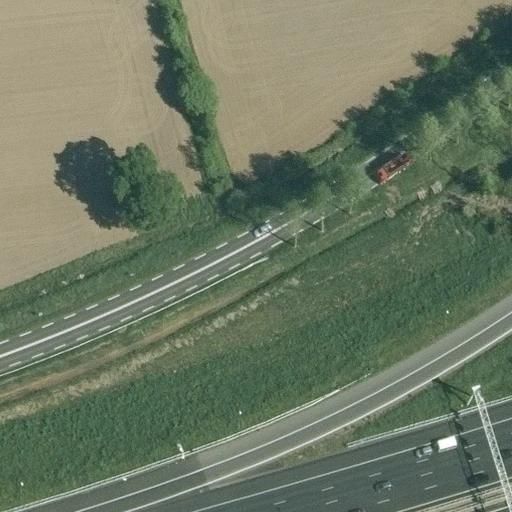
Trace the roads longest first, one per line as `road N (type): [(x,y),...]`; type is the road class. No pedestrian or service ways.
road 1 (secondary): [(0,355),(246,246),(358,181),(511,72)]
road 2 (motorway): [(511,320),(310,435),(89,511)]
road 3 (motorway): [(511,447),(292,511)]
